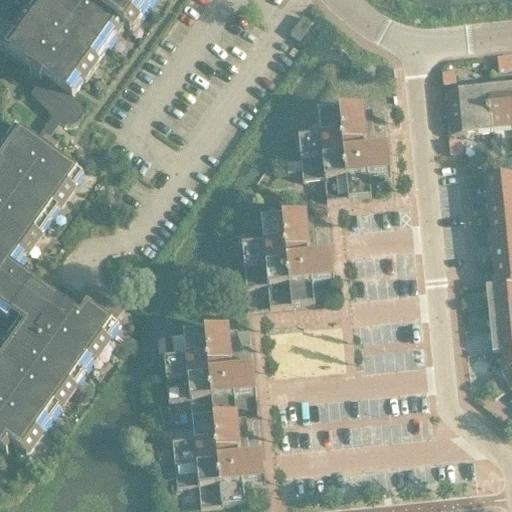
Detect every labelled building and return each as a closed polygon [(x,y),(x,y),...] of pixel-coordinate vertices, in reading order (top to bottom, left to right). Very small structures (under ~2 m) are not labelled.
[(41,0),(38,5),(29,18),(26,16),(19,26),(12,37),(14,38),(4,53),(33,73),(30,77),(41,84),(43,80),(72,101),(82,87),(85,89),(92,78),(99,68),(97,66),(106,53),(116,40),(118,42),(125,32),(133,38),(141,26),(138,25),(148,12),(155,0),(158,0),(159,0),(41,0)] [(291,38),(300,45),(313,27),(303,20),(291,38)] [(499,75),(507,74),(506,61),(497,62),(499,75)] [(457,88),(455,76),(442,77),(443,89),(457,88)] [(0,318),(7,323),(11,318),(19,323),(6,342),(4,340),(0,345),(0,451),(7,456),(7,455),(7,454),(11,447),(29,459),(35,451),(44,439),(41,437),(51,424),(60,410),(63,412),(70,402),(77,392),(75,390),(84,377),(93,364),(96,365),(103,355),(110,345),(108,343),(118,329),(114,327),(123,315),(87,290),(79,301),(87,307),(80,317),(68,308),(70,304),(56,294),(53,297),(17,271),(25,259),(28,261),(35,251),(42,240),(40,239),(49,226),(59,212),(61,214),(69,204),(76,194),(73,192),(84,178),(55,157),(57,153),(48,146),(61,127),(63,128),(64,129),(65,129),(66,129),(67,130),(68,130),(69,130),(70,130),(71,130),(72,130),(74,129),(75,129),(76,128),(77,128),(78,127),(79,126),(80,125),(81,124),(82,123),(82,121),(83,120),(83,119),(83,117),(83,116),(83,115),(83,113),(83,112),(83,111),(82,110),(81,108),(80,107),(79,106),(78,105),(77,104),(72,101),(43,80),(41,84),(31,98),(53,121),(37,144),(15,129),(5,143),(3,141),(0,145),(0,318)] [(492,130),(511,128),(511,119),(509,89),(487,91),(490,113),(491,130),(492,130)] [(448,94),(450,117),(490,113),(487,91),(448,94)] [(327,206),(372,202),(370,180),(391,178),(389,154),(373,156),(370,125),(372,125),(373,125),(372,112),(371,112),(371,114),(363,115),(363,113),(318,118),(320,139),(298,141),(303,186),(324,184),(327,206)] [(491,130),(490,113),(450,117),(452,139),(493,136),(492,130),(491,130)] [(463,157),(462,145),(449,146),(450,158),(463,157)] [(300,165),(287,166),(288,177),(301,176),(300,165)] [(511,178),(486,182),(488,204),(511,201),(511,178)] [(511,223),(511,201),(488,204),(490,226),(511,223)] [(332,261),(316,263),(313,231),(316,232),(315,219),(314,219),(315,221),(306,221),(306,220),(261,225),(263,246),(242,248),(246,293),(268,291),(270,313),(315,308),(313,287),(334,285),(332,261)] [(492,247),(511,245),(511,223),(490,226),(492,247)] [(511,245),(492,247),(495,270),(511,267),(511,245)] [(497,290),(511,288),(511,267),(495,270),(495,274),(497,289),(497,290)] [(511,310),(511,288),(497,290),(497,289),(486,290),(488,313),(511,310)] [(491,334),(511,331),(511,310),(488,313),(491,334)] [(511,353),(511,331),(491,334),(493,357),(501,356),(501,355),(511,353)] [(190,405),(192,425),(237,421),(235,401),(257,399),(254,375),(239,376),(236,345),(238,346),(239,346),(237,333),(237,334),(229,335),(228,334),(183,339),(185,360),(164,362),(168,408),(190,405)] [(503,377),(508,386),(511,383),(511,353),(501,355),(501,356),(503,377)] [(490,395),(502,389),(498,381),(486,387),(490,395)] [(502,389),(490,395),(495,403),(506,396),(502,389)] [(237,422),(237,421),(192,425),(194,447),(173,449),(177,494),(199,492),(200,511),(217,511),(246,509),(244,488),(265,486),(263,462),(248,463),(244,432),(247,433),(246,420),(246,421),(237,422)]
